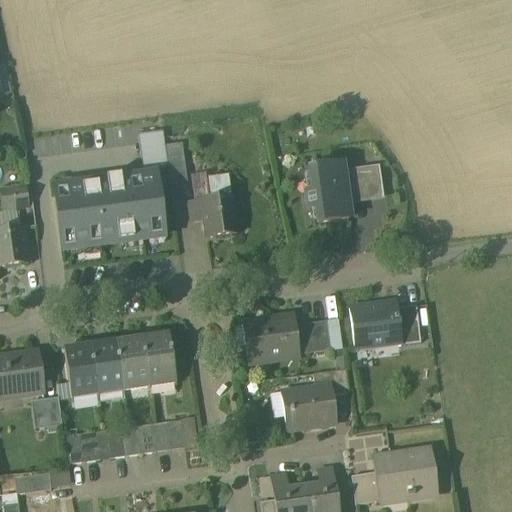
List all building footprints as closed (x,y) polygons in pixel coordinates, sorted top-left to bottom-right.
[(181,147),(165,149),(170,185),(185,183),(181,147)] [(341,168),(309,172),(312,195),(305,196),(308,211),(316,210),(318,226),(349,221),(346,203),(342,174),(341,168)] [(376,168),(342,174),(346,203),(380,198),(376,168)] [(155,173),(51,189),(62,256),(165,240),(155,173)] [(228,175),(205,178),(209,199),(189,202),(192,220),(204,219),(208,240),(236,236),(228,175)] [(25,190),(0,193),(3,212),(28,209),(25,190)] [(22,231),(0,233),(0,270),(27,266),(22,231)] [(395,305),(349,311),(354,354),(357,354),(356,346),(370,344),(370,348),(398,344),(398,349),(420,345),(416,309),(396,311),(395,305)] [(274,321),(246,325),(251,362),(267,359),(268,362),(299,358),(295,328),(293,319),(291,319),(292,321),(275,323),(274,321)] [(326,324),(295,328),(299,358),(330,353),(326,324)] [(168,337),(141,341),(148,391),(175,387),(168,337)] [(141,341),(115,344),(123,395),(148,391),(141,341)] [(115,344),(90,348),(97,399),(123,395),(115,344)] [(90,348),(62,353),(71,403),(97,399),(90,348)] [(37,356),(0,361),(0,401),(43,395),(37,356)] [(345,373),(313,377),(315,392),(330,390),(331,397),(349,395),(345,373)] [(315,392),(286,396),(291,433),(335,428),(331,397),(330,390),(315,392)] [(58,401),(42,403),(46,431),(62,429),(58,401)] [(181,424),(165,426),(169,454),(185,452),(181,424)] [(165,426),(151,428),(155,456),(169,454),(165,426)] [(151,428),(137,430),(141,458),(155,456),(151,428)] [(137,430),(122,432),(126,460),(141,458),(137,430)] [(122,432),(107,434),(111,462),(126,460),(122,432)] [(107,434),(93,436),(97,464),(111,462),(107,434)] [(374,451),(373,435),(351,436),(352,453),(374,451)] [(93,436),(78,438),(82,466),(97,464),(93,436)] [(78,438),(63,440),(67,468),(82,466),(78,438)] [(428,452),(388,458),(389,464),(374,466),(376,476),(380,505),(381,506),(435,498),(428,452)] [(318,489),(303,491),(306,511),(337,511),(331,472),(316,474),(318,489)] [(52,478),(53,489),(74,486),(72,475),(52,478)] [(376,476),(351,480),(355,509),(380,505),(376,476)] [(48,477),(14,482),(16,498),(50,494),(48,477)] [(287,493),(285,478),(271,480),(273,500),(275,509),(263,511),(262,511),(306,511),(303,491),(287,493)] [(271,480),(259,482),(262,502),(273,500),(271,480)]
